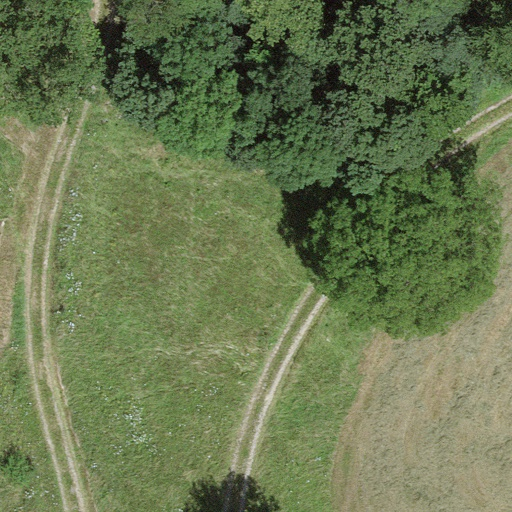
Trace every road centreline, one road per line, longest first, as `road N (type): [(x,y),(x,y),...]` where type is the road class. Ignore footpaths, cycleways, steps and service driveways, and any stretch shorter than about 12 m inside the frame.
road 1 (track): [(120,0),(38,253),(35,342),(77,511)]
road 2 (track): [(227,511),(240,438),(309,301),(411,179),(480,119),(511,105)]
